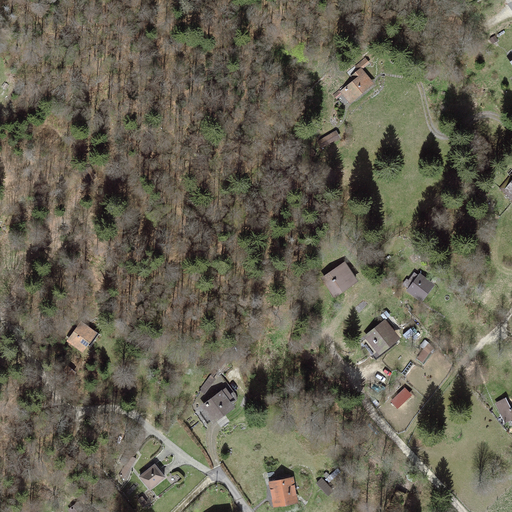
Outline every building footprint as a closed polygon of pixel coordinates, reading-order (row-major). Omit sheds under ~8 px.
[(336,98),(343,92),(350,100),(367,86),(364,82),(368,79),(360,70),(359,71),(355,66),(349,72),(354,78),(334,95),(336,98)] [(334,132),(319,141),(322,146),(338,138),(334,132)] [(511,192),(511,174),(500,189),(508,195),(511,191),(511,192)] [(347,286),(356,281),(345,265),(333,273),(332,272),(323,278),(333,292),(345,284),(347,286)] [(430,285),(415,273),(405,286),(420,298),(430,285)] [(94,333),(81,324),(70,340),(82,349),(94,333)] [(372,355),(394,338),(384,325),(361,342),(372,355)] [(74,372),(67,367),(60,375),(67,381),(74,372)] [(205,392),(214,380),(210,376),(200,389),(205,392)] [(231,397),(225,389),(204,406),(206,409),(200,413),(207,423),(230,406),(226,400),(231,397)] [(511,408),(511,409),(510,409),(504,399),(496,403),(502,415),(507,420),(511,417),(511,408)] [(136,459),(126,452),(120,462),(125,465),(119,475),(124,478),(136,459)] [(154,464),(140,476),(149,488),(164,477),(154,464)] [(296,499),(292,480),(289,481),(288,477),(283,478),(283,482),(271,484),(274,503),(296,499)] [(332,489),(322,478),(317,483),(327,494),(332,489)] [(147,503),(142,496),(138,500),(143,506),(147,503)] [(84,511),(77,503),(69,509),(71,511),(84,511)]
